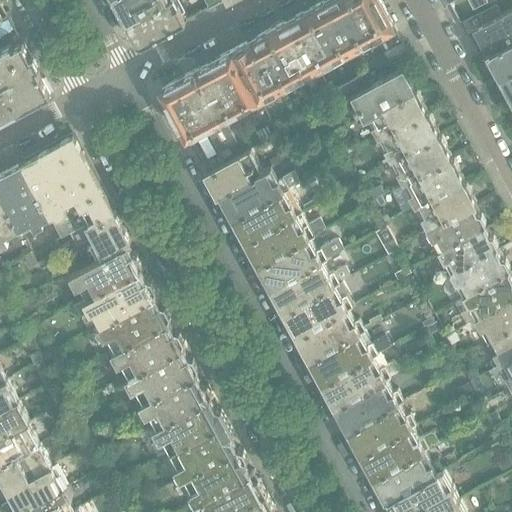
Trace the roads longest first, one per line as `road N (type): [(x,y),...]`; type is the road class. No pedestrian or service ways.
road 1 (residential): [(365,511),(127,73)]
road 2 (residential): [(83,97),(306,511)]
road 3 (residential): [(417,0),(511,178)]
road 4 (residential): [(127,73),(265,0)]
